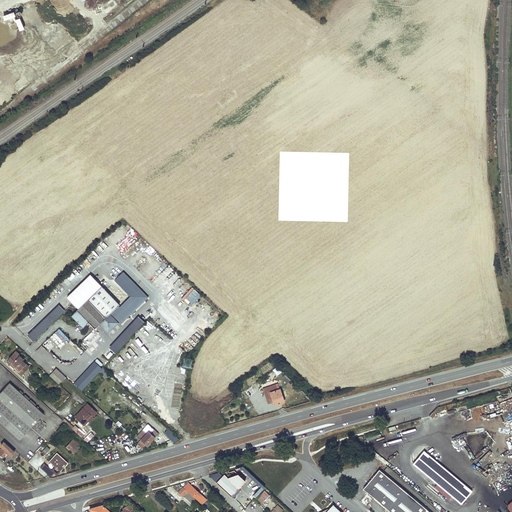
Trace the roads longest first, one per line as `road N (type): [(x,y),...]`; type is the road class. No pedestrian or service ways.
road 1 (primary): [(511,361),(11,498)]
road 2 (primary): [(76,497),(511,375)]
road 3 (unknown): [(33,352),(83,371),(165,302),(135,272),(113,264),(24,345)]
road 4 (unknown): [(320,479),(377,460),(440,511)]
road 5 (unknown): [(0,427),(23,445),(48,416),(0,377)]
